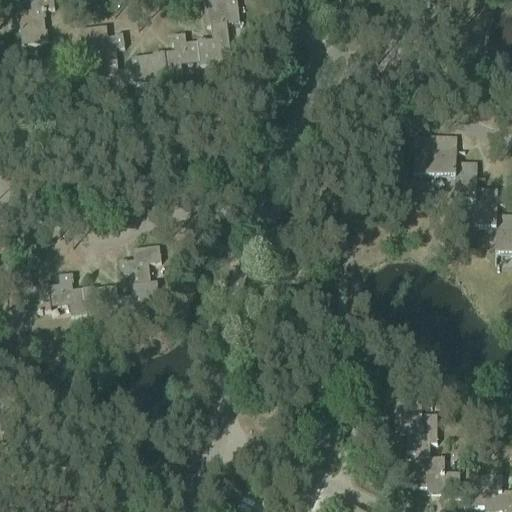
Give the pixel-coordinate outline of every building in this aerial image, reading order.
[(29,3),(31,15),(46,13),(46,14),(54,13),(52,0),(20,0),(21,4),(29,3)] [(206,31),(210,31),(226,29),(239,27),(236,0),(228,1),(228,3),(215,5),(214,3),(203,5),(206,31)] [(46,13),(31,15),(17,16),(21,50),(48,47),(47,35),(45,35),(43,22),(45,21),(45,16),(46,16),(46,14),(46,13)] [(196,44),(196,46),(199,64),(200,71),(208,70),(208,71),(212,71),(212,69),(223,68),(221,55),(230,54),(226,29),(210,31),(212,44),(205,45),(205,43),(196,44)] [(94,49),(96,67),(117,65),(115,54),(124,53),(122,38),(114,39),(114,41),(107,42),(106,31),(79,34),(81,50),(94,49)] [(174,55),(163,56),(166,83),(182,81),(180,66),(199,64),(196,46),(185,47),(184,38),(170,40),(171,48),(173,48),(174,55)] [(131,62),(132,73),(133,87),(166,83),(163,56),(152,58),(152,59),(131,62)] [(117,65),(96,67),(90,68),(92,84),(104,83),(107,103),(127,100),(126,88),(133,87),(132,73),(125,73),(125,75),(118,76),(117,65)] [(433,189),(434,189),(434,141),(413,142),(413,189),(414,189),(414,181),(433,181),(433,189)] [(434,181),(454,181),(455,181),(456,167),(456,156),(464,157),(464,156),(456,155),(456,141),(434,141),(434,189),(434,181)] [(455,207),(475,208),(476,208),(476,193),(476,183),(484,183),(484,182),(476,182),(476,167),(456,167),(455,181),(454,181),(454,215),(455,215),(455,207)] [(475,234),(495,234),(496,234),(496,219),(497,209),(505,209),(505,208),(497,208),(497,193),(476,193),(476,208),(475,208),(474,241),(475,241),(475,234)] [(496,260),(511,260),(511,219),(496,219),(496,234),(495,234),(494,268),(496,268),(496,260)] [(129,279),(130,290),(148,288),(146,269),(161,267),(159,251),(139,253),(132,254),(133,265),(126,266),(126,264),(118,265),(120,280),(129,279)] [(51,315),(50,311),(49,305),(48,290),(47,288),(39,290),(39,291),(32,292),(31,278),(14,280),(18,306),(26,305),(27,318),(38,317),(39,319),(42,318),(42,316),(51,315)] [(70,321),(86,319),(83,293),(72,294),(71,287),(73,287),(72,278),(58,280),(59,289),(48,290),(49,305),(50,311),(69,309),(70,321)] [(117,301),(119,315),(126,314),(129,326),(149,324),(146,304),(159,303),(157,286),(148,288),(130,290),(131,301),(124,302),(124,300),(117,301)] [(86,319),(119,315),(117,301),(116,290),(94,293),(94,291),(83,293),(86,319)] [(292,378),(304,379),(304,364),(293,364),(292,378)] [(415,456),(415,462),(430,462),(429,449),(437,449),(437,419),(421,419),(421,404),(396,404),(396,419),(401,419),(401,437),(406,437),(406,457),(415,456)] [(459,502),(459,488),(459,477),(444,477),(444,462),(430,462),(415,462),(415,469),(401,469),(401,484),(407,484),(407,492),(426,492),(426,497),(444,497),(444,502),(459,502)] [(511,511),(511,495),(501,496),(501,480),(472,480),(472,488),(459,488),(459,502),(464,502),(464,511),(484,511),(511,511)]
